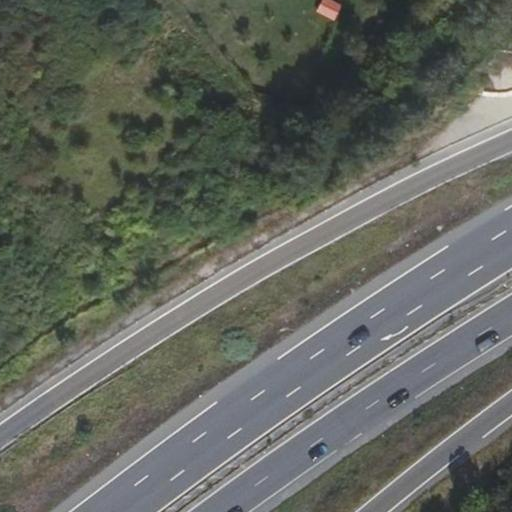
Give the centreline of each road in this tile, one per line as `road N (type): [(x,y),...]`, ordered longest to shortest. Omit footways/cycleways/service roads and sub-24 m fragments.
road 1 (trunk): [(511,138),(255,271),(0,437)]
road 2 (trunk): [(511,236),(312,365),(112,511)]
road 3 (trunk): [(218,511),(511,314)]
road 4 (trunk): [(370,511),(511,402)]
